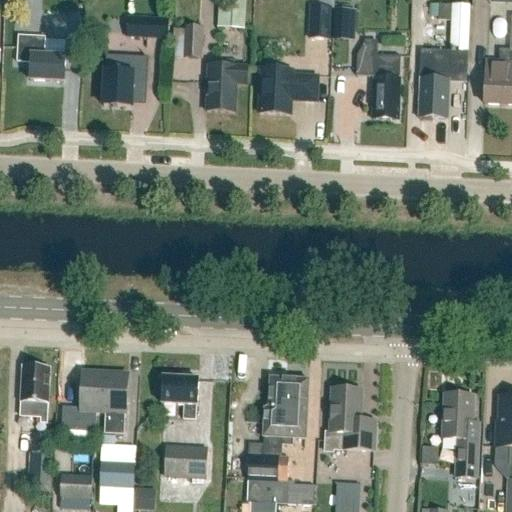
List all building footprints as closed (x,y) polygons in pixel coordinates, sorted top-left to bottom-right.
[(468,55),(469,6),(439,5),(438,22),(450,22),(449,54),(422,53),(420,120),(448,121),(449,84),(467,85),(468,55)] [(329,42),(331,8),(309,7),(307,41),(329,42)] [(337,12),(335,42),(350,42),(352,13),(337,12)] [(165,40),(166,20),(126,18),(125,38),(165,40)] [(201,61),(203,28),(184,27),(183,60),(201,61)] [(64,84),(65,59),(44,58),(45,39),(19,38),(18,63),(32,64),(31,82),(64,84)] [(376,121),(399,122),(401,79),(400,79),(401,59),(377,58),(377,46),(364,45),(364,46),(358,58),(357,78),(374,78),(373,104),(376,104),(376,121)] [(511,55),(500,55),(500,63),(487,63),(486,80),(485,106),(511,107),(511,55)] [(146,82),(147,60),(125,59),(124,75),(106,74),(104,108),(131,110),(133,81),(146,82)] [(210,69),(209,85),(206,88),(206,94),(208,97),(208,113),(234,114),(235,85),(246,85),(247,71),(210,69)] [(316,103),(317,77),(291,76),(291,71),(261,70),(259,115),(289,116),(289,102),(316,103)] [(24,370),(21,418),(41,419),(41,424),(46,425),(49,372),(24,370)] [(102,400),(103,377),(83,376),(81,410),(64,410),(62,434),(96,435),(97,414),(106,414),(106,417),(108,413),(108,400),(102,400)] [(108,413),(106,417),(105,436),(124,437),(126,416),(127,416),(129,378),(103,377),(102,400),(108,400),(108,413)] [(197,410),(198,382),(164,380),(163,408),(185,409),(184,421),(195,422),(196,410),(197,410)] [(286,406),(287,381),(271,380),(269,409),(266,411),(265,411),(264,440),(265,440),(264,458),(250,458),(249,482),(279,483),(280,460),(283,460),(283,447),(283,446),(283,444),(281,444),(283,410),(286,406)] [(283,446),(283,447),(294,448),(294,441),(307,442),(309,382),(287,381),(286,406),(283,410),(281,444),(283,444),(283,446)] [(374,454),(376,424),(361,423),(362,393),(333,392),(330,436),(345,437),(345,453),(374,454)] [(477,481),(479,449),(480,426),(473,426),(474,398),(445,397),(443,441),(458,442),(457,480),(477,481)] [(511,467),(511,399),(502,399),(501,425),(497,424),(496,449),(510,450),(509,467),(511,467)] [(45,454),(46,434),(32,434),(31,454),(28,454),(27,493),(49,494),(50,455),(45,454)] [(205,481),(207,449),(165,447),(163,479),(205,481)] [(280,460),(279,483),(289,484),(290,460),(283,460),(280,460)] [(103,463),(101,490),(134,493),(135,466),(103,463)] [(90,502),(91,478),(60,477),(59,500),(90,502)] [(287,506),(289,484),(279,483),(249,482),(248,505),(277,506),(287,507),(287,506)] [(295,484),(289,484),(287,506),(287,507),(314,508),(315,488),(295,487),(295,484)] [(330,511),(355,511),(356,484),(331,484),(330,511)] [(137,491),(136,510),(152,511),(153,492),(137,491)]
